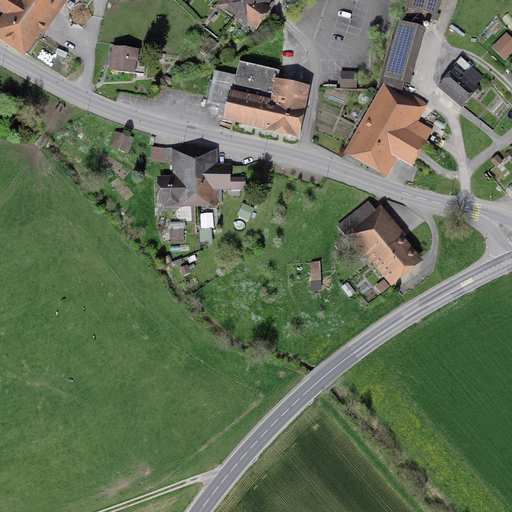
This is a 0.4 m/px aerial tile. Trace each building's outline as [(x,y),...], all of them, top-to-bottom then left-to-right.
[(0,38),(31,60),(72,0),(3,0),(0,5),(0,11),(10,18),(0,31),(0,38)] [(236,14),(245,0),(224,0),(222,4),(236,14)] [(245,0),(236,14),(257,29),(269,11),(263,6),(267,0),(268,0),(270,1),(270,0),(245,0)] [(432,14),(436,0),(412,0),(410,10),(432,14)] [(402,24),(387,79),(408,85),(413,87),(429,31),(402,24)] [(213,40),(201,50),(206,55),(217,46),(213,40)] [(511,43),(510,41),(498,51),(505,58),(511,51),(511,43)] [(142,76),(144,53),(117,51),(115,74),(142,76)] [(484,80),(462,59),(439,85),(461,105),(484,80)] [(297,134),(308,88),(276,82),(279,71),(238,62),(235,78),(214,73),(208,103),(228,107),(226,118),(297,134)] [(356,72),(341,73),(341,89),(356,89),(356,72)] [(428,110),(405,97),(408,85),(387,79),(386,87),(348,155),(390,178),(399,161),(410,167),(415,158),(421,162),(436,136),(419,126),(428,110)] [(129,157),(134,143),(116,136),(111,150),(129,157)] [(178,200),(195,200),(195,148),(174,148),(174,165),(174,180),(162,180),(162,208),(178,208),(178,200)] [(211,148),(195,148),(195,200),(219,200),(219,194),(247,194),(247,181),(234,181),(234,168),(211,168),(211,148)] [(496,157),(491,161),(495,167),(501,162),(496,157)] [(379,215),(369,204),(338,231),(349,244),(353,240),(398,292),(431,263),(385,209),(379,215)] [(254,209),(244,206),(240,218),(249,221),(254,209)] [(184,240),(183,229),(163,232),(165,242),(184,240)] [(323,288),(321,265),(311,265),(312,284),(323,288)] [(392,291),(386,283),(379,289),(384,296),(392,291)]
